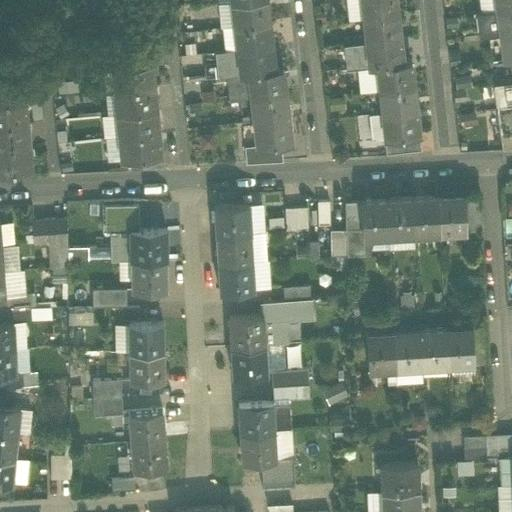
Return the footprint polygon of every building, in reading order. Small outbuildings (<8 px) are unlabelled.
[(236,0),(232,1),(235,24),(269,20),(266,0),(236,0)] [(345,0),(348,18),(363,17),(361,0),(345,0)] [(361,0),(363,17),(398,13),(396,0),(361,0)] [(495,0),(478,0),(480,12),(497,10),(495,0)] [(511,0),(495,0),(497,10),(511,7),(511,0)] [(222,26),(235,24),(232,1),(218,2),(221,26),(222,26)] [(511,7),(497,10),(500,34),(501,34),(511,32),(511,7)] [(484,36),(500,34),(497,10),(480,12),(484,36)] [(484,36),(480,12),(475,13),(479,37),(484,36)] [(363,17),(366,41),(400,37),(398,13),(363,17)] [(235,24),(237,48),(272,44),(269,20),(235,24)] [(237,48),(235,24),(222,26),(225,50),(237,48)] [(504,57),(511,57),(511,56),(511,32),(501,34),(504,57)] [(400,37),(366,41),(369,65),(377,65),(377,64),(403,61),(400,37)] [(357,67),(369,65),(366,41),(344,43),(344,45),(349,45),(351,65),(347,66),(347,68),(357,67)] [(272,44),(237,48),(240,72),(249,71),(274,68),(272,44)] [(231,73),(240,72),(237,48),(225,50),(220,50),(222,74),(226,74),(231,73)] [(152,62),(157,62),(163,61),(162,51),(112,55),(113,66),(117,66),(152,62)] [(113,66),(112,55),(103,56),(106,90),(119,89),(117,66),(113,66)] [(377,65),(379,88),(414,84),(411,60),(403,61),(377,64),(377,65)] [(117,66),(119,89),(154,85),(153,73),(152,62),(117,66)] [(359,90),(379,88),(377,65),(369,65),(357,67),(359,90)] [(274,68),(249,71),(251,95),(286,91),(283,67),(274,68)] [(234,97),(251,95),(249,71),(240,72),(231,73),(234,97)] [(469,73),(454,75),(456,88),(471,86),(469,73)] [(23,74),(0,76),(0,100),(25,98),(23,74)] [(77,79),(57,81),(58,93),(78,91),(77,79)] [(497,107),(511,105),(511,81),(493,83),(497,107)] [(379,88),(382,112),(417,108),(414,84),(379,88)] [(156,108),(154,85),(119,89),(122,112),(156,108)] [(119,89),(106,90),(109,113),(122,112),(119,89)] [(251,95),(254,119),(288,115),(286,91),(251,95)] [(345,95),(328,97),(330,109),(346,108),(345,95)] [(0,100),(0,123),(27,121),(25,98),(0,100)] [(511,147),(511,105),(497,107),(502,148),(511,147)] [(158,131),(156,108),(122,112),(124,134),(158,131)] [(419,133),(417,108),(382,112),(385,137),(415,134),(419,133)] [(122,112),(109,113),(102,114),(103,136),(105,136),(112,136),(124,134),(122,112)] [(372,139),(385,137),(382,112),(369,113),(372,139)] [(291,141),(288,115),(254,119),(257,144),(257,145),(277,142),(291,141)] [(0,123),(0,146),(30,143),(27,121),(0,123)] [(161,155),(158,131),(124,134),(126,158),(141,157),(161,155)] [(126,158),(124,134),(112,136),(114,159),(126,158)] [(415,134),(385,137),(386,152),(421,148),(421,146),(416,146),(415,134)] [(114,159),(112,136),(105,136),(108,160),(114,159)] [(242,145),(244,162),(279,160),(277,142),(257,145),(257,144),(242,145)] [(0,170),(32,167),(30,143),(0,146),(0,170)] [(162,165),(161,155),(141,157),(142,167),(162,165)] [(465,194),(466,225),(480,225),(479,193),(465,194)] [(465,194),(438,196),(440,227),(440,232),(452,231),(451,226),(464,225),(464,230),(467,230),(466,225),(465,194)] [(438,196),(413,197),(414,229),(415,233),(425,233),(425,228),(440,227),(438,196)] [(400,230),(414,229),(413,197),(387,198),(389,231),(389,235),(400,234),(400,230)] [(387,198),(359,200),(362,236),(363,237),(374,236),(374,232),(389,231),(387,198)] [(328,199),(316,199),(318,224),(330,223),(328,199)] [(364,249),(363,237),(362,236),(359,200),(344,201),(345,227),(347,254),(364,253),(364,249)] [(102,230),(110,230),(130,229),(139,229),(139,228),(138,203),(102,204),(102,230)] [(214,205),(216,233),(250,231),(249,204),(214,205)] [(307,206),(296,207),(297,227),(308,227),(307,206)] [(297,229),(297,227),(296,207),(285,207),(286,229),(297,229)] [(66,218),(45,220),(47,241),(49,266),(67,264),(67,259),(67,244),(66,218)] [(34,242),(47,241),(45,220),(32,221),(34,242)] [(0,221),(0,232),(1,244),(15,243),(13,221),(0,221)] [(330,228),(331,255),(347,254),(345,227),(330,228)] [(130,229),(131,258),(166,257),(166,228),(139,228),(139,229),(130,229)] [(119,258),(130,258),(131,258),(130,229),(110,230),(110,259),(119,258)] [(252,259),(250,231),(216,233),(217,261),(252,259)] [(265,231),(250,231),(252,259),(267,258),(265,231)] [(415,233),(400,234),(389,235),(389,247),(415,246),(415,233)] [(389,235),(374,236),(363,237),(364,249),(389,247),(389,235)] [(307,240),(308,256),(319,255),(318,239),(307,240)] [(1,244),(3,269),(20,268),(18,243),(15,243),(1,244)] [(67,244),(67,259),(88,259),(88,244),(67,244)] [(167,286),(166,257),(131,258),(130,258),(131,278),(131,287),(167,286)] [(119,278),(131,278),(130,258),(119,258),(119,278)] [(269,258),(267,258),(252,259),(253,288),(270,287),(269,258)] [(253,288),(252,259),(217,261),(219,290),(253,288)] [(3,269),(5,294),(11,294),(25,292),(23,268),(20,268),(3,269)] [(283,287),(284,300),(309,298),(310,298),(309,285),(283,287)] [(92,287),(93,305),(127,304),(126,287),(92,287)] [(11,294),(12,308),(31,307),(35,307),(35,292),(25,292),(11,294)] [(414,293),(399,294),(400,308),(415,307),(414,293)] [(0,295),(0,308),(12,308),(11,294),(5,294),(5,295),(0,295)] [(310,317),(309,298),(284,300),(263,301),(264,314),(264,320),(285,319),(310,317)] [(31,319),(31,316),(31,307),(12,308),(12,320),(25,320),(31,319)] [(35,307),(31,307),(31,316),(47,316),(47,307),(35,307)] [(0,321),(12,320),(12,308),(0,308),(0,321)] [(92,308),(72,309),(72,323),(93,323),(92,308)] [(230,345),(265,343),(264,320),(264,314),(229,316),(230,345)] [(285,319),(264,320),(265,343),(280,342),(283,342),(287,342),(285,319)] [(0,346),(13,346),(12,320),(0,321),(0,346)] [(12,320),(13,346),(26,345),(25,320),(12,320)] [(129,322),(129,350),(163,350),(163,321),(129,322)] [(115,350),(129,350),(129,322),(114,322),(115,350)] [(472,325),(445,327),(447,359),(447,363),(453,371),(474,369),(473,361),(472,326),(472,325)] [(483,325),(472,326),(473,361),(485,361),(483,325)] [(445,327),(420,328),(421,360),(421,365),(433,364),(433,359),(447,359),(445,327)] [(420,328),(394,329),(396,362),(396,366),(407,365),(407,361),(421,360),(420,328)] [(382,362),(396,362),(394,329),(367,331),(369,368),(382,367),(382,362)] [(285,368),(283,342),(280,342),(265,343),(267,369),(271,369),(285,368)] [(267,372),(267,369),(265,343),(230,345),(232,374),(267,372)] [(15,371),(20,371),(29,370),(28,345),(26,345),(13,346),(15,371)] [(15,371),(13,346),(0,346),(0,372),(15,372),(15,371)] [(164,378),(163,350),(129,350),(130,379),(164,378)] [(447,363),(433,364),(421,365),(422,375),(448,374),(447,363)] [(421,365),(407,365),(396,366),(397,382),(422,381),(422,375),(421,365)] [(271,369),(272,384),(308,382),(307,367),(285,368),(271,369)] [(20,371),(21,384),(38,383),(37,370),(29,370),(20,371)] [(0,372),(0,384),(21,384),(20,371),(15,371),(15,372),(0,372)] [(121,396),(121,378),(92,378),(91,397),(121,396)] [(341,381),(322,390),(329,404),(348,395),(341,381)] [(272,384),(273,398),(309,396),(308,382),(272,384)] [(0,403),(19,405),(21,384),(0,384),(0,403)] [(92,414),(121,412),(121,396),(91,397),(92,414)] [(239,402),(240,430),(274,428),(273,402),(273,400),(239,402)] [(289,401),(273,402),(274,428),(290,427),(289,401)] [(0,429),(17,432),(20,405),(19,405),(0,403),(0,429)] [(20,405),(17,432),(30,433),(32,407),(20,405)] [(128,411),(131,439),(164,437),(162,408),(128,411)] [(344,416),(329,416),(330,430),(345,430),(344,416)] [(290,427),(274,428),(276,456),(292,456),(291,427),(290,427)] [(276,456),(274,428),(240,430),(242,460),(261,459),(264,459),(276,458),(276,456)] [(0,429),(0,455),(14,457),(17,432),(0,429)] [(511,432),(508,433),(497,434),(493,434),(486,434),(463,435),(464,446),(464,458),(472,458),(487,457),(487,456),(498,456),(499,455),(508,455),(511,454),(511,432)] [(166,465),(164,437),(131,439),(133,468),(166,465)] [(51,454),(51,478),(71,477),(70,454),(51,454)] [(511,454),(508,455),(499,455),(501,482),(511,482),(511,454)] [(12,479),(14,457),(0,455),(0,481),(12,483),(12,479)] [(264,459),(266,486),(294,484),(292,456),(276,456),(276,458),(264,459)] [(28,458),(14,457),(12,479),(26,481),(28,458)] [(472,458),(464,458),(456,458),(457,473),(473,473),(472,458)] [(381,488),(386,488),(418,487),(417,460),(380,462),(380,464),(385,464),(386,476),(381,476),(381,488)] [(381,488),(381,476),(380,464),(380,462),(371,462),(373,489),(381,488)] [(111,479),(112,490),(135,489),(134,478),(111,479)] [(511,482),(501,482),(497,483),(498,509),(503,509),(511,508),(511,482)] [(382,511),(419,511),(418,487),(386,488),(387,503),(382,503),(382,511)] [(382,511),(382,503),(381,488),(373,489),(366,489),(367,511),(382,511)] [(292,511),(292,502),(266,504),(270,511),(292,511)]
